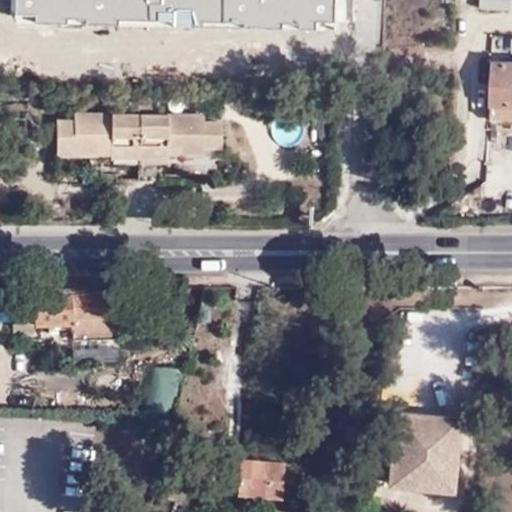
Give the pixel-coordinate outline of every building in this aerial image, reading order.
[(11,0),(11,12),(31,12),(31,19),(62,20),(62,14),(82,14),(82,20),(114,21),(114,16),(172,16),(172,22),(312,24),(312,16),(330,16),(329,0),(11,0)] [(511,59),(495,58),(492,119),(511,120),(511,59)] [(205,158),(205,155),(205,146),(222,146),(222,123),(205,123),(205,114),(75,112),(74,120),(55,120),(55,144),(74,144),(73,155),(95,155),(96,147),(111,147),(111,156),(111,158),(135,159),(168,160),(168,156),(167,147),(182,147),(182,156),(182,157),(205,158)] [(55,155),(73,155),(74,144),(55,144),(55,155)] [(205,146),(205,155),(222,155),(222,146),(205,146)] [(95,155),(111,156),(111,147),(96,147),(95,155)] [(168,156),(182,156),(182,147),(167,147),(168,156)] [(135,159),(111,158),(110,181),(134,181),(135,159)] [(131,313),(130,293),(35,296),(36,322),(72,322),(73,313),(131,313)] [(36,322),(35,296),(13,296),(13,321),(36,322)] [(73,313),(72,322),(73,337),(118,337),(118,313),(73,313)] [(118,337),(73,337),(73,360),(119,360),(118,337)] [(458,416),(395,409),(387,483),(452,490),(458,416)] [(202,459),(176,450),(166,476),(191,486),(202,459)] [(308,462),(241,458),(237,490),(281,494),(282,476),(309,478),(308,462)]
